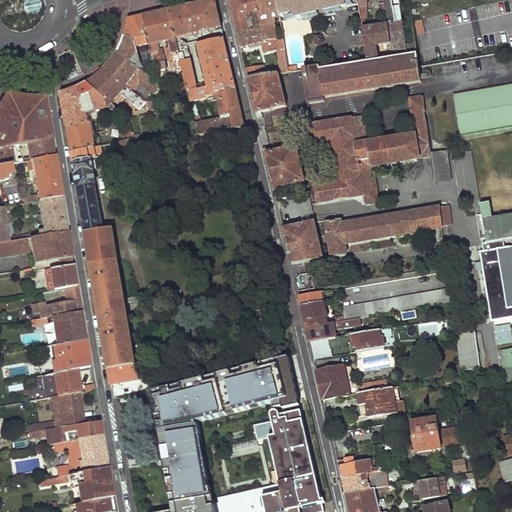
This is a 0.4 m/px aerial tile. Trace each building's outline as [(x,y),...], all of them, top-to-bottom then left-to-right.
[(170,10),(176,38),(221,28),(215,0),(211,0),(192,5),(170,10)] [(230,0),(238,33),(263,28),(263,26),(261,17),(256,0),(230,0)] [(256,0),(261,17),(281,12),(278,0),(256,0)] [(278,0),(281,12),(282,22),(303,18),(305,22),(337,14),(336,10),(361,4),(359,0),(278,0)] [(359,0),(361,4),(369,60),(381,59),(380,49),(393,47),(386,4),(381,5),(384,26),(369,29),(367,15),(366,15),(365,9),(368,9),(366,0),(359,0)] [(394,54),(395,56),(409,54),(405,33),(403,22),(394,24),(392,13),(394,13),(391,0),(385,0),(386,4),(393,47),(398,46),(399,53),(394,54)] [(432,0),(409,0),(411,9),(429,6),(432,0)] [(177,40),(176,38),(170,10),(157,13),(143,16),(150,44),(152,54),(155,67),(157,79),(166,77),(161,53),(158,54),(155,43),(169,40),(171,52),(173,58),(169,59),(172,69),(175,69),(176,74),(184,73),(177,40)] [(136,42),(138,47),(150,44),(143,16),(136,18),(129,19),(127,29),(125,38),(136,42)] [(422,21),(414,23),(418,36),(425,34),(422,21)] [(267,43),(278,40),(274,24),(263,26),(263,28),(267,43)] [(238,33),(241,48),(262,44),(264,53),(278,51),(280,69),(285,68),(286,74),(291,73),(289,60),(287,51),(285,39),(282,39),(278,40),(267,43),(263,28),(238,33)] [(414,31),(405,33),(409,54),(413,54),(418,53),(414,31)] [(244,125),(224,37),(200,43),(209,86),(199,89),(189,46),(180,40),(177,40),(184,73),(190,100),(207,96),(208,103),(219,101),(222,115),(230,114),(231,116),(203,122),(201,115),(199,115),(197,105),(191,106),(198,135),(244,125)] [(119,50),(117,53),(139,69),(142,67),(140,57),(138,47),(136,42),(125,38),(123,42),(119,50)] [(59,56),(68,76),(71,75),(74,74),(78,72),(81,71),(73,50),(59,56)] [(158,82),(139,69),(117,53),(113,58),(109,62),(103,70),(146,101),(152,92),(154,94),(156,92),(159,88),(158,82)] [(369,60),(305,71),(310,105),(325,103),(325,99),(423,83),(418,53),(413,54),(409,54),(395,56),(381,59),(369,60)] [(152,54),(140,57),(142,67),(146,69),(155,67),(152,54)] [(249,79),(266,77),(264,66),(246,69),(249,79)] [(146,101),(103,70),(99,74),(95,78),(88,82),(114,103),(122,92),(141,109),(147,102),(146,101)] [(249,79),(256,113),(261,112),(288,106),(281,74),(277,75),(266,77),(249,79)] [(78,87),(90,119),(91,121),(92,121),(120,114),(122,113),(125,112),(114,103),(88,82),(83,85),(78,87)] [(67,127),(90,122),(91,121),(90,119),(78,87),(70,91),(61,94),(67,127)] [(511,87),(456,97),(462,136),(496,129),(496,126),(511,123),(511,87)] [(8,92),(0,104),(0,149),(9,147),(18,146),(22,145),(27,143),(51,139),(45,97),(32,97),(30,97),(27,96),(18,95),(8,92)] [(417,137),(430,135),(424,98),(411,100),(417,137)] [(125,112),(122,113),(127,139),(132,137),(132,134),(126,112),(125,112)] [(307,127),(309,143),(327,140),(333,183),(317,186),(319,203),(366,196),(363,175),(377,173),(376,167),(433,158),(433,155),(430,135),(417,137),(370,144),(366,118),(307,127)] [(71,151),(94,146),(90,124),(93,124),(92,121),(91,121),(90,122),(67,127),(71,151)] [(511,126),(462,136),(463,141),(511,132),(511,126)] [(140,132),(132,134),(132,137),(135,148),(141,146),(143,146),(140,132)] [(127,139),(118,141),(120,151),(122,150),(135,148),(132,137),(127,139)] [(55,155),(51,139),(27,143),(30,156),(21,158),(22,162),(28,161),(55,155)] [(96,155),(109,153),(107,143),(94,146),(71,151),(73,161),(91,157),(92,156),(96,155)] [(135,148),(122,150),(124,160),(139,157),(138,154),(143,152),(141,146),(135,148)] [(266,153),(274,189),(306,181),(297,146),(272,151),(266,153)] [(0,166),(12,164),(13,163),(9,147),(0,149),(0,166)] [(433,158),(437,185),(453,183),(449,153),(433,155),(433,158)] [(59,174),(55,155),(28,161),(29,170),(35,169),(39,193),(24,196),(26,203),(33,202),(61,197),(58,176),(58,175),(59,174)] [(135,365),(135,363),(118,261),(109,262),(103,231),(100,210),(101,210),(100,203),(98,203),(95,184),(96,181),(94,170),(92,156),(91,157),(73,161),(108,369),(135,365)] [(14,174),(12,164),(0,166),(0,180),(8,179),(7,175),(14,174)] [(363,175),(366,196),(367,204),(381,202),(377,173),(363,175)] [(284,230),(292,264),(322,257),(314,223),(316,223),(309,191),(295,194),(302,226),(284,230)] [(61,197),(33,202),(34,205),(41,204),(46,230),(41,231),(42,236),(68,232),(61,197)] [(482,240),(484,248),(503,244),(511,242),(511,217),(493,221),(492,213),(490,204),(481,206),(483,216),(486,239),(482,240)] [(7,206),(0,207),(0,225),(3,242),(13,241),(7,206)] [(438,209),(440,222),(448,220),(446,208),(438,209)] [(326,224),(331,254),(346,251),(344,241),(441,225),(440,222),(438,209),(342,224),(341,221),(326,224)] [(486,239),(483,216),(478,217),(482,240),(486,239)] [(112,229),(103,231),(109,262),(118,261),(112,229)] [(42,236),(34,237),(39,263),(57,260),(58,267),(73,265),(68,232),(42,236)] [(0,257),(31,252),(28,238),(13,241),(3,242),(0,242),(0,257)] [(511,300),(503,244),(484,248),(495,314),(511,311),(511,300)] [(58,267),(52,268),(56,290),(66,288),(76,286),(73,265),(58,267)] [(56,290),(52,268),(46,269),(45,269),(49,291),(56,290)] [(344,287),(347,305),(449,287),(446,269),(344,287)] [(308,273),(296,277),(300,289),(312,285),(308,273)] [(76,286),(66,288),(68,302),(48,306),(47,302),(40,303),(42,318),(48,317),(55,316),(80,311),(76,286)] [(451,301),(450,289),(342,308),(344,317),(327,320),(321,292),(299,295),(303,312),(306,328),(376,315),(451,301)] [(80,311),(55,316),(59,344),(61,344),(86,340),(80,311)] [(310,343),(337,338),(336,331),(378,323),(376,315),(306,328),(308,335),(310,343)] [(42,318),(33,320),(34,328),(47,325),(46,320),(49,320),(48,317),(42,318)] [(454,318),(447,319),(450,337),(456,336),(456,332),(454,318)] [(184,340),(197,335),(192,324),(180,330),(182,335),(184,340)] [(372,332),(353,335),(356,353),(386,348),(383,330),(372,332)] [(460,364),(461,372),(480,370),(474,330),(456,332),(456,336),(460,364)] [(163,344),(166,349),(176,345),(184,340),(182,335),(163,344)] [(86,340),(61,344),(60,346),(64,372),(77,370),(90,368),(86,340)] [(141,354),(142,359),(166,349),(163,344),(141,354)] [(511,349),(501,351),(507,387),(511,385),(511,349)] [(216,511),(213,498),(213,497),(216,496),(206,446),(256,433),(254,425),(272,421),(271,416),(271,414),(272,413),(273,411),(274,411),(286,408),(300,405),(288,356),(152,393),(174,511),(169,511),(216,511)] [(461,372),(460,364),(453,365),(455,378),(462,377),(461,372)] [(108,369),(111,384),(138,380),(135,365),(108,369)] [(319,379),(323,399),(348,395),(342,365),(316,370),(319,379)] [(55,373),(45,375),(44,375),(45,385),(55,383),(56,391),(45,393),(46,398),(51,397),(57,396),(80,393),(77,370),(64,372),(55,373)] [(455,378),(446,380),(446,384),(452,383),(453,387),(463,386),(462,377),(455,378)] [(360,393),(390,388),(389,381),(359,386),(360,393)] [(398,387),(392,388),(394,402),(400,401),(398,387)] [(360,393),(359,393),(363,417),(369,416),(369,418),(405,413),(403,401),(400,401),(394,402),(392,388),(390,388),(360,393)] [(80,393),(57,396),(63,427),(86,424),(80,393)] [(51,397),(54,421),(55,421),(56,428),(63,427),(57,396),(51,397)] [(216,503),(214,498),(213,498),(216,511),(323,511),(325,511),(323,502),(301,410),(287,413),(286,408),(274,411),(273,411),(272,413),(271,414),(271,416),(272,421),(275,435),(269,436),(279,483),(282,492),(262,497),(261,492),(216,503)] [(436,419),(412,423),(414,435),(411,435),(412,443),(415,443),(417,453),(432,451),(440,450),(441,449),(441,447),(461,444),(463,458),(473,457),(469,427),(439,432),(436,419)] [(36,431),(56,428),(55,421),(54,421),(40,423),(40,425),(35,426),(36,431)] [(56,428),(36,431),(31,432),(29,432),(30,438),(46,436),(47,445),(56,443),(102,436),(100,422),(86,424),(63,427),(56,428)] [(29,424),(31,432),(36,431),(35,426),(40,425),(40,423),(29,424)] [(511,434),(499,438),(503,457),(511,454),(511,434)] [(102,436),(56,443),(57,452),(70,450),(72,462),(59,464),(61,476),(107,469),(102,436)] [(341,477),(380,470),(378,460),(354,464),(353,458),(337,460),(339,469),(341,477)] [(463,459),(453,461),(455,472),(465,470),(463,459)] [(511,459),(499,463),(504,481),(511,478),(511,459)] [(61,476),(47,479),(48,485),(77,480),(81,504),(83,503),(112,498),(110,484),(107,469),(61,476)] [(381,470),(380,470),(341,477),(343,486),(345,492),(374,488),(376,487),(375,482),(382,481),(381,470)] [(475,470),(466,472),(466,479),(469,479),(476,478),(475,470)] [(444,476),(410,481),(412,497),(422,496),(422,499),(447,493),(444,476)] [(476,478),(469,479),(471,493),(478,491),(476,478)] [(279,483),(214,498),(216,503),(261,492),(262,497),(282,492),(279,483)] [(349,511),(378,511),(374,488),(345,492),(348,506),(349,511)] [(83,503),(81,504),(76,504),(77,511),(114,511),(114,506),(112,498),(83,503)] [(425,511),(449,511),(447,502),(424,507),(425,511)]
